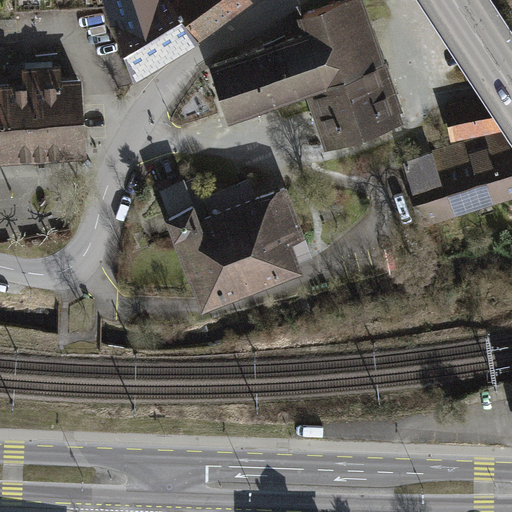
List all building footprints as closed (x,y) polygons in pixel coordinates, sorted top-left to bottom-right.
[(175,7),(174,0),(86,0),(86,6),(112,4),(134,72),(183,44),(196,34),(192,30),(193,29),(175,7)] [(242,0),(174,0),(175,7),(193,29),(192,30),(196,34),(242,0)] [(387,84),(359,0),(346,0),(341,2),(341,1),(304,13),(310,32),(214,64),(229,111),(309,84),(329,143),(399,119),(391,94),(396,93),(392,82),(387,84)] [(0,89),(0,167),(86,163),(81,83),(63,85),(62,70),(35,72),(22,72),(23,88),(0,89)] [(511,121),(511,95),(451,108),(456,133),(511,121)] [(406,159),(423,216),(511,188),(511,147),(506,128),(406,159)] [(257,198),(250,180),(205,198),(197,178),(163,191),(205,299),(297,263),(293,251),(307,245),(285,187),(257,198)]
